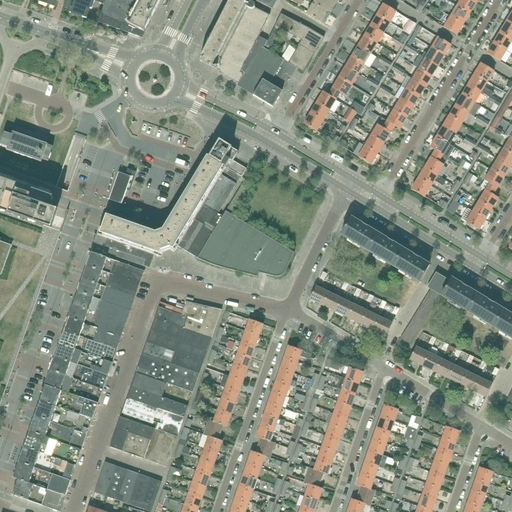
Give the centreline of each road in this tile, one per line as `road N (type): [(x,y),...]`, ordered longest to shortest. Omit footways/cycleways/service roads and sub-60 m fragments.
road 1 (residential): [(0,467),(72,235),(106,151),(126,140)]
road 2 (residential): [(498,0),(380,196)]
road 3 (residential): [(285,310),(216,511)]
road 4 (residential): [(277,134),(357,0)]
road 5 (residential): [(333,511),(383,367)]
road 6 (residential): [(285,310),(347,190)]
road 7 (secondary): [(374,206),(477,269)]
road 8 (secondary): [(483,259),(380,196)]
